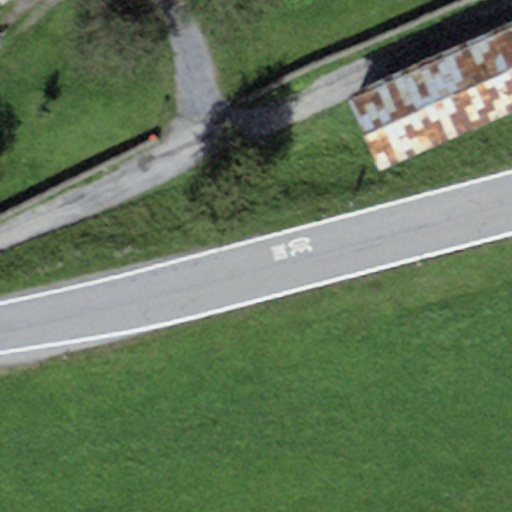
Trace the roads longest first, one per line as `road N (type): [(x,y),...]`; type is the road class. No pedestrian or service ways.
road 1 (residential): [(511,16),(0,247)]
road 2 (tertiary): [(511,201),(0,327)]
road 3 (track): [(227,139),(174,0)]
